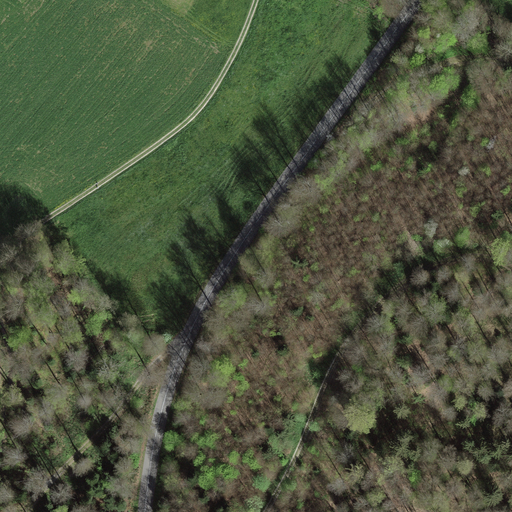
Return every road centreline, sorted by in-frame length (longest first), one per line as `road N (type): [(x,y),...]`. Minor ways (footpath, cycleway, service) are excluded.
road 1 (tertiary): [(151,511),(163,410),(192,329),(416,0)]
road 2 (track): [(511,266),(478,253),(450,256),(376,303),(321,388),(267,511)]
road 3 (track): [(0,260),(45,217),(184,122),(215,85),(255,0)]
road 4 (track): [(28,511),(168,347),(188,341)]
road 5 (track): [(308,150),(418,73),(469,59),(511,64)]
